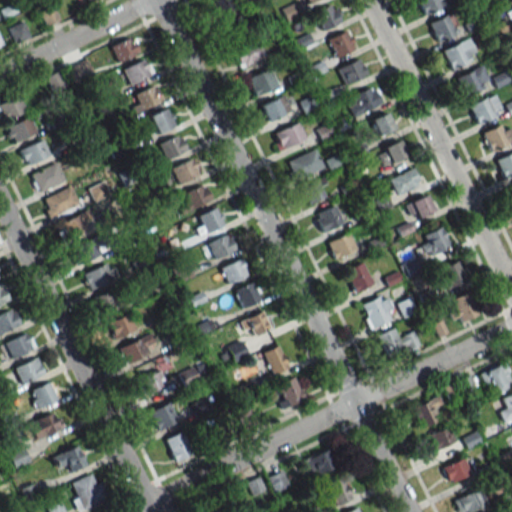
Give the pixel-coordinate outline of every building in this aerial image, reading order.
[(238,8),(234,0),(213,0),(220,16),(238,8)] [(416,0),(419,13),(446,6),(444,0),(416,0)] [(311,12),(320,29),(341,20),(332,1),(311,12)] [(286,18),(296,12),(290,3),(280,10),(286,18)] [(46,27),(59,20),(51,6),(38,13),(46,27)] [(248,29),(243,13),(221,20),(225,36),(248,29)] [(435,42),(454,33),(445,14),(426,22),(435,42)] [(7,27),(14,43),(28,36),(21,21),(7,27)] [(354,47),(345,29),(325,39),(334,57),(354,47)] [(115,61),(136,53),(130,37),(109,45),(115,61)] [(439,50),(448,68),(475,54),(466,37),(439,50)] [(239,67),(264,55),(256,38),(231,51),(239,67)] [(365,74),(357,57),(334,69),(343,86),(365,74)] [(127,84),(149,73),(142,58),(120,69),(127,84)] [(487,84),(479,65),(454,76),(462,94),(487,84)] [(251,94),(275,87),(269,68),(245,75),(251,94)] [(63,86),(57,72),(46,76),(52,90),(63,86)] [(129,106),(133,113),(160,101),(153,85),(132,93),(136,103),(129,106)] [(379,102),(370,85),(342,99),(351,116),(379,102)] [(501,112),(492,93),(467,105),(475,124),(501,112)] [(16,94),(0,101),(0,117),(2,121),(23,110),(16,94)] [(266,121),(289,110),(281,94),(258,106),(266,121)] [(173,125),(165,107),(147,115),(155,133),(173,125)] [(392,127),(385,112),(369,119),(376,135),(392,127)] [(34,132),(27,116),(4,127),(11,143),(34,132)] [(279,149),(304,137),(296,121),(271,133),(279,149)] [(509,145),(509,127),(483,127),(483,145),(509,145)] [(186,148),(179,133),(156,144),(163,159),(186,148)] [(17,150),(25,165),(48,153),(40,139),(17,150)] [(379,165),(405,156),(399,140),(373,149),(379,165)] [(285,161),(293,179),(321,167),(313,148),(285,161)] [(511,151),(494,158),(501,178),(511,174),(511,151)] [(168,168),(175,184),(198,173),(191,158),(168,168)] [(62,180),(55,162),(28,174),(35,191),(62,180)] [(394,195),(419,183),(411,167),(386,179),(394,195)] [(298,187),(305,203),(325,194),(318,178),(298,187)] [(87,187),(90,198),(105,194),(102,183),(87,187)] [(209,199),(202,184),(180,193),(184,203),(176,206),(179,212),(209,199)] [(39,199),(47,216),(76,203),(68,186),(39,199)] [(412,220),(432,209),(423,194),(403,205),(412,220)] [(319,232),(340,223),(332,205),(311,215),(319,232)] [(200,234),(224,222),(215,206),(192,217),(200,234)] [(90,226),(82,211),(57,224),(65,240),(90,226)] [(415,237),(424,256),(448,246),(440,226),(415,237)] [(325,242),(332,258),(354,248),(347,232),(325,242)] [(200,244),(206,260),(234,249),(228,234),(200,244)] [(73,246),(79,261),(98,253),(93,238),(73,246)] [(246,273),(238,258),(217,268),(225,284),(246,273)] [(398,263),(402,276),(417,271),(413,259),(398,263)] [(372,282),(361,261),(342,271),(353,292),(372,282)] [(442,289),(463,280),(456,261),(434,269),(442,289)] [(80,272),(85,288),(115,278),(110,262),(80,272)] [(259,298),(250,281),(231,290),(239,308),(259,298)] [(91,298),(98,315),(116,307),(109,290),(91,298)] [(452,324),(475,314),(465,292),(448,299),(453,309),(447,312),(452,324)] [(368,328),(393,317),(382,293),(357,305),(368,328)] [(413,312),(408,298),(395,302),(400,317),(413,312)] [(0,332),(18,322),(10,308),(0,313),(0,332)] [(266,329),(262,312),(240,317),(245,335),(266,329)] [(134,328),(126,313),(104,324),(112,340),(134,328)] [(411,330),(395,337),(392,327),(374,335),(383,359),(417,345),(411,330)] [(2,343),(9,358),(32,347),(25,332),(2,343)] [(154,351),(147,334),(116,347),(124,365),(154,351)] [(224,346),(230,360),(243,353),(237,341),(224,346)] [(267,374),(285,368),(278,345),(260,350),(267,374)] [(20,384),(42,373),(34,356),(12,367),(20,384)] [(490,395),(511,382),(511,381),(500,361),(478,374),(490,395)] [(160,387),(149,373),(137,382),(147,396),(160,387)] [(302,400),(294,376),(270,384),(278,408),(302,400)] [(26,391),(34,408),(55,399),(47,381),(26,391)] [(496,411),(502,422),(511,417),(511,391),(500,398),(504,406),(496,411)] [(419,427),(437,419),(432,408),(441,403),(436,395),(410,407),(419,427)] [(147,412),(156,429),(175,420),(167,402),(147,412)] [(59,428),(52,412),(27,422),(34,439),(59,428)] [(452,441),(444,426),(423,437),(431,452),(452,441)] [(189,453),(179,431),(162,438),(172,461),(189,453)] [(49,456),(54,467),(63,463),(67,471),(84,463),(75,444),(49,456)] [(27,460),(19,446),(5,454),(13,468),(27,460)] [(305,480),(333,467),(325,449),(296,462),(305,480)] [(469,473),(461,456),(439,467),(447,483),(469,473)] [(265,477),(272,492),(287,485),(280,469),(265,477)] [(65,483),(77,511),(103,499),(92,472),(65,483)] [(243,482),(250,496),(263,489),(257,476),(243,482)] [(348,500),(343,477),(322,482),(328,505),(348,500)]
